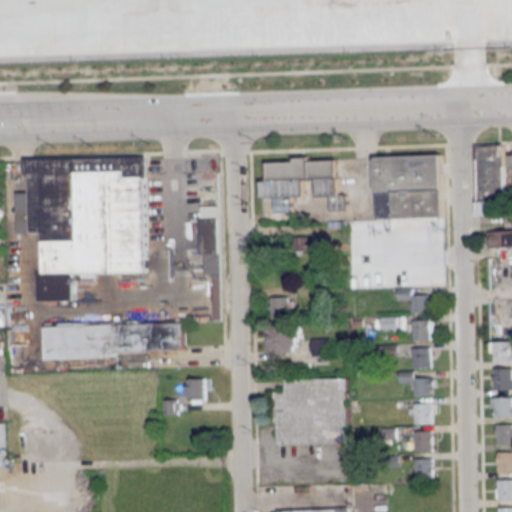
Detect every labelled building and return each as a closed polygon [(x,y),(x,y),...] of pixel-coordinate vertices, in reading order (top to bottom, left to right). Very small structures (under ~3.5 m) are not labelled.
[(505,144),(477,144),(477,216),(505,216),(505,144)] [(444,218),(443,155),(376,156),(377,219),(444,218)] [(147,157),(28,158),(28,192),(18,192),(18,233),(41,233),(41,300),(76,300),(76,281),(98,281),(98,274),(132,273),(132,277),(147,277),(147,157)] [(337,159),(266,162),(267,181),(260,181),(261,198),(274,197),(275,213),(293,212),(292,197),(306,197),(305,181),(317,180),(318,198),(329,197),(330,210),(348,209),(347,193),(339,194),(337,159)] [(201,206),(201,274),(220,274),(220,206),(201,206)] [(511,247),(511,230),(492,230),(492,248),(511,247)] [(313,235),(295,235),(295,251),(313,251),(313,235)] [(417,288),(399,288),(399,301),(412,301),(412,313),(432,313),(432,295),(417,295),(417,288)] [(291,297),(272,297),(272,318),(291,318),(291,297)] [(409,319),(409,341),(434,341),(434,319),(409,319)] [(9,326),(9,346),(47,345),(47,358),(117,357),(117,351),(186,349),(185,322),(9,326)] [(266,352),(299,352),(299,325),(266,325),(266,352)] [(329,356),(329,338),(313,338),(313,356),(329,356)] [(511,341),(490,341),(490,361),(511,361),(511,341)] [(431,347),(414,347),(414,368),(431,368),(431,347)] [(511,367),(492,368),(492,390),(511,389),(511,367)] [(434,372),(401,372),(401,383),(414,383),(414,395),(434,395),(434,372)] [(211,378),(187,378),(187,402),(211,402),(211,378)] [(350,378),(287,378),(287,391),(275,391),(275,445),(350,445),(350,378)] [(511,397),(492,397),(492,417),(511,417),(511,397)] [(411,403),(411,424),(434,424),(434,403),(411,403)] [(511,423),(497,424),(497,445),(511,444),(511,423)] [(433,431),(415,431),(415,451),(433,451),(433,431)] [(511,451),(498,452),(498,472),(511,472),(511,451)] [(416,458),(416,479),(434,479),(434,458),(416,458)] [(511,500),(511,479),(497,480),(497,500),(511,500)]
